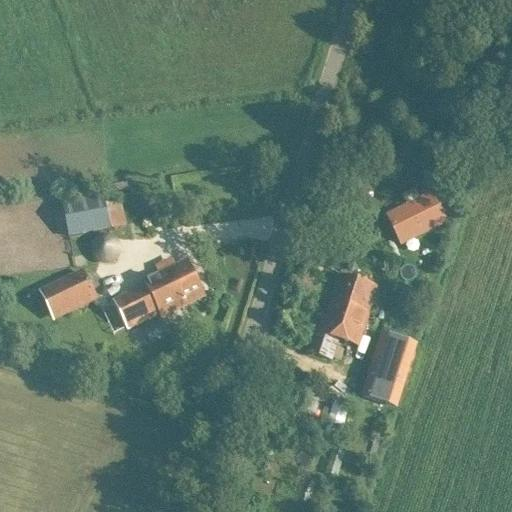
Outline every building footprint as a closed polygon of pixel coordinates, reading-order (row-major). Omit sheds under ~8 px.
[(431,191),(385,214),(399,242),(445,219),(431,191)] [(62,205),(68,238),(110,230),(104,197),(62,205)] [(112,337),(128,329),(144,321),(144,322),(177,306),(178,310),(204,297),(187,263),(144,284),(145,287),(113,303),(114,304),(99,311),(112,337)] [(39,294),(53,322),(97,301),(83,273),(39,294)] [(358,347),(363,330),(377,288),(341,277),(327,318),(322,317),(310,354),(332,361),(338,340),(358,347)] [(384,335),(364,398),(395,408),(415,344),(384,335)]
